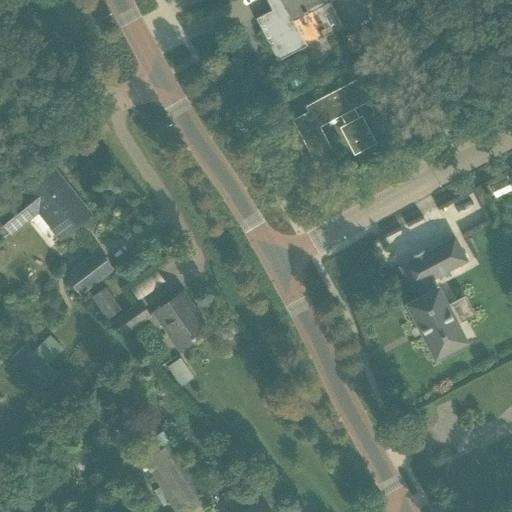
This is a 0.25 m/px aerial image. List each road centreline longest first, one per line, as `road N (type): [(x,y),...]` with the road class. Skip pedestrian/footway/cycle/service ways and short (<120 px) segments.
road 1 (secondary): [(404,511),(275,265)]
road 2 (residential): [(275,265),(511,136)]
road 3 (secondary): [(275,265),(158,78)]
road 4 (unclassified): [(158,78),(131,93),(91,96),(16,0)]
